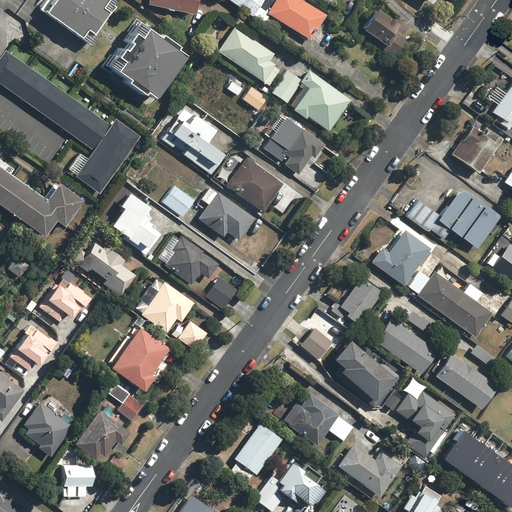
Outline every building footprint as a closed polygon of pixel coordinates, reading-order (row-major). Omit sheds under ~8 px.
[(40,5),(38,8),(87,44),(117,2),(114,0),(38,0),(37,3),(40,5)] [(147,0),(147,3),(194,13),(196,0),(147,0)] [(231,0),(230,2),(263,22),(268,14),(309,40),(325,14),(302,0),(231,0)] [(397,23),(376,7),(361,28),(380,42),(383,43),(381,47),(393,56),(406,38),(393,29),(397,23)] [(233,26),(216,51),(268,85),(279,69),(271,64),(275,59),(270,56),(273,53),(233,26)] [(133,27),(102,73),(121,85),(119,89),(137,100),(138,98),(150,106),(178,61),(168,55),(170,52),(153,41),(154,40),(141,32),(141,33),(133,27)] [(0,53),(0,85),(1,87),(19,100),(44,118),(63,131),(90,151),(72,175),(98,194),(141,136),(114,116),(108,124),(4,48),(0,53)] [(286,69),(269,90),(304,119),(307,116),(326,132),(351,102),(309,67),(298,80),(286,69)] [(511,79),(504,91),(500,88),(491,101),(495,103),(490,111),(497,116),(494,119),(507,129),(511,122),(511,79)] [(242,88),(230,80),(226,87),(237,95),(242,88)] [(266,96),(250,86),(241,100),(257,110),(266,96)] [(152,136),(159,141),(209,174),(222,154),(203,141),(212,128),(182,108),(167,129),(160,124),(152,136)] [(322,143),(283,117),(278,113),(264,133),(269,137),(261,148),(279,160),(283,154),(287,157),(282,165),(297,175),(310,155),(313,157),(322,143)] [(476,172),(500,138),(487,128),(483,133),(470,124),(450,154),(476,172)] [(244,156),(223,186),(261,212),(282,182),(244,156)] [(511,187),(511,165),(502,181),(511,187)] [(0,166),(0,206),(42,236),(53,219),(62,226),(81,199),(56,182),(44,198),(0,166)] [(193,199),(173,184),(160,201),(180,216),(193,199)] [(252,218),(208,186),(199,198),(205,203),(196,217),(222,235),(225,231),(237,240),(252,218)] [(417,200),(405,215),(427,232),(429,229),(442,239),(449,229),(475,249),(500,217),(459,186),(437,215),(417,200)] [(108,224),(110,226),(134,244),(136,241),(144,246),(152,235),(134,223),(146,206),(127,192),(117,205),(121,207),(108,224)] [(284,192),(273,206),(283,213),(294,199),(284,192)] [(402,285),(428,246),(402,229),(387,251),(380,247),(369,262),(402,285)] [(154,258),(155,260),(190,284),(198,272),(206,278),(217,262),(179,234),(176,238),(171,234),(154,258)] [(104,279),(101,282),(120,295),(135,274),(119,262),(122,258),(105,246),(103,250),(91,241),(83,252),(79,248),(70,260),(85,271),(88,267),(104,279)] [(490,266),(488,269),(511,284),(511,246),(506,242),(497,255),(492,252),(485,263),(490,266)] [(27,263),(15,255),(5,268),(18,277),(27,263)] [(433,271),(416,294),(474,336),(491,313),(433,271)] [(90,296),(60,277),(58,275),(37,307),(58,321),(64,313),(69,317),(78,303),(83,307),(90,296)] [(235,288),(217,275),(202,297),(220,309),(235,288)] [(356,325),(380,291),(359,276),(340,304),(335,301),(329,310),(344,320),(346,318),(356,325)] [(193,301),(162,280),(160,284),(153,279),(133,307),(140,312),(138,314),(164,332),(174,318),(179,322),(193,301)] [(511,323),(511,296),(499,315),(511,323)] [(428,319),(412,309),(405,319),(421,330),(428,319)] [(390,318),(374,340),(419,373),(435,351),(390,318)] [(206,332),(189,320),(187,319),(181,327),(178,325),(173,330),(178,334),(175,338),(192,351),(206,332)] [(325,349),(332,341),(313,325),(297,344),(315,360),(325,349)] [(166,347),(137,326),(107,368),(141,391),(152,375),(148,372),(166,347)] [(29,334),(25,331),(8,356),(29,371),(34,364),(36,366),(47,350),(49,351),(55,341),(34,327),(29,334)] [(332,341),(325,349),(328,368),(334,361),(340,367),(336,371),(374,404),(395,380),(339,332),(332,341)] [(511,361),(511,342),(503,356),(511,361)] [(491,355),(474,343),(468,352),(485,364),(491,355)] [(495,385),(449,351),(432,374),(479,408),(495,385)] [(64,378),(76,361),(67,354),(54,370),(64,378)] [(328,373),(317,365),(309,376),(320,384),(328,373)] [(23,389),(0,372),(0,419),(1,420),(23,389)] [(424,457),(453,414),(420,391),(424,386),(411,377),(403,389),(407,392),(394,411),(409,422),(406,427),(413,431),(404,444),(424,457)] [(128,393),(112,382),(105,392),(120,403),(115,410),(131,420),(140,406),(126,396),(128,393)] [(352,426),(309,393),(300,404),(295,400),(281,419),(315,445),(327,430),(341,440),(352,426)] [(391,411),(399,399),(390,394),(382,405),(391,411)] [(32,444),(49,456),(71,424),(37,402),(22,424),(26,427),(22,433),(34,442),(32,444)] [(129,431),(97,409),(73,444),(94,457),(97,452),(104,456),(111,445),(114,447),(117,443),(120,444),(129,431)] [(281,438),(258,421),(232,457),(236,460),(227,472),(243,484),(251,474),(253,475),(281,438)] [(511,498),(511,478),(452,440),(436,465),(502,508),(511,498)] [(335,465),(337,467),(378,495),(399,465),(378,451),(373,459),(351,443),(335,465)] [(509,465),(510,465),(511,466),(511,450),(511,449),(504,460),(497,463),(500,469),(509,465)] [(114,453),(108,461),(119,469),(125,462),(114,453)] [(67,463),(61,463),(62,496),(84,496),(84,486),(90,485),(90,464),(73,464),(73,456),(67,456),(67,463)] [(275,479),(269,475),(252,498),(271,511),(283,496),(289,500),(293,495),(308,505),(313,499),(316,501),(324,491),(299,473),(302,469),(289,460),(275,479)] [(409,494),(400,507),(407,511),(439,511),(442,509),(434,504),(436,501),(418,488),(413,496),(409,494)] [(214,511),(188,494),(175,511),(214,511)]
